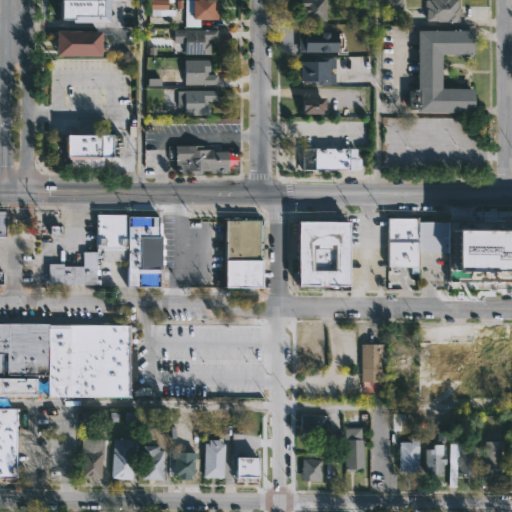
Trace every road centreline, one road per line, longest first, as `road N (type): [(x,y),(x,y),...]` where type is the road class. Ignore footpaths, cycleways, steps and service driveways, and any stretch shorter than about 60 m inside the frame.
road 1 (residential): [(511,504),(0,499)]
road 2 (residential): [(277,511),(280,194)]
road 3 (residential): [(0,300),(215,302),(260,313),(280,306)]
road 4 (residential): [(511,309),(280,306)]
road 5 (primary): [(511,196),(280,194)]
road 6 (primary): [(259,194),(28,194)]
road 7 (residential): [(508,196),(510,0)]
road 8 (tertiary): [(8,0),(6,194)]
road 9 (residential): [(259,194),(259,0)]
